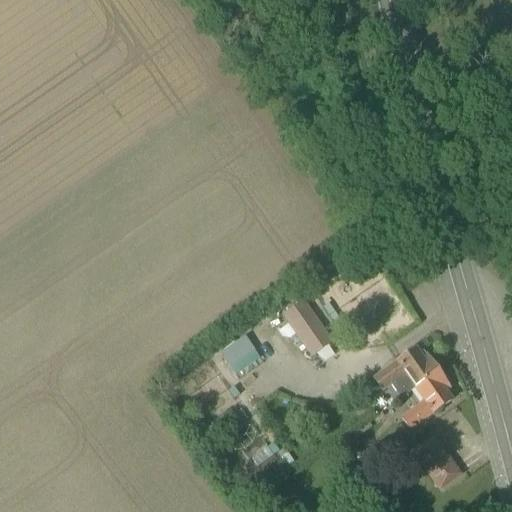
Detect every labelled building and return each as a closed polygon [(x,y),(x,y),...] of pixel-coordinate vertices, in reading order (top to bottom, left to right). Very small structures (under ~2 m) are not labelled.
[(281,317),(311,359),(332,343),(303,301),(281,317)] [(245,337),(219,355),(229,369),(254,351),(245,337)] [(415,389),(437,373),(425,355),(420,359),(414,350),(373,379),(382,392),(390,386),(400,400),(415,389)] [(189,383),(198,405),(223,395),(211,365),(178,378),(181,386),(189,383)] [(449,390),(437,373),(415,389),(424,402),(400,419),(409,431),(434,413),(450,402),(444,393),(449,390)] [(254,490),(285,471),(263,437),(232,456),(254,490)] [(460,476),(434,438),(413,453),(439,491),(460,476)]
